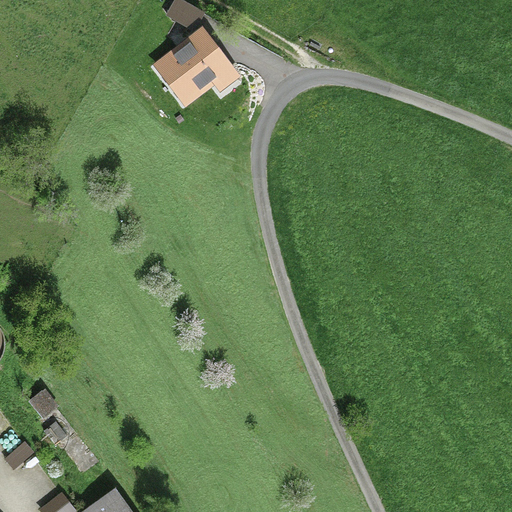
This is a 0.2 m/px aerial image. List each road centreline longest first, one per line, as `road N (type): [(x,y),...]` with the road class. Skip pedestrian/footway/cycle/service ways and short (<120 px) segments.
road 1 (unclassified): [(511,138),(397,90),(317,75),(279,98),(261,136),(259,187),(290,311),(379,511)]
road 2 (track): [(317,75),(262,31),(204,0)]
